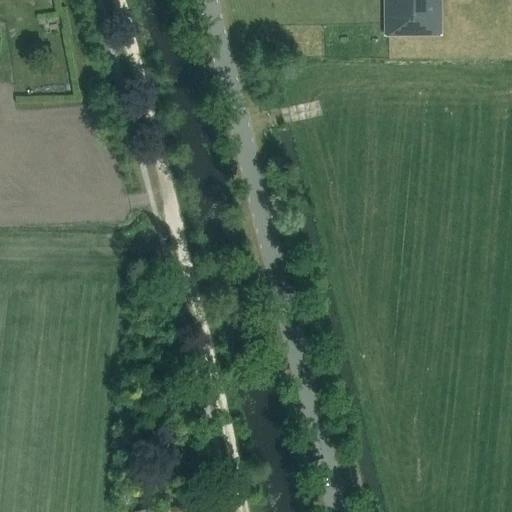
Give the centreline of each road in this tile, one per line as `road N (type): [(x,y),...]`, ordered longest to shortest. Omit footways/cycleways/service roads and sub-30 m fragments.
road 1 (tertiary): [(337,511),(208,0)]
road 2 (track): [(248,511),(119,0)]
